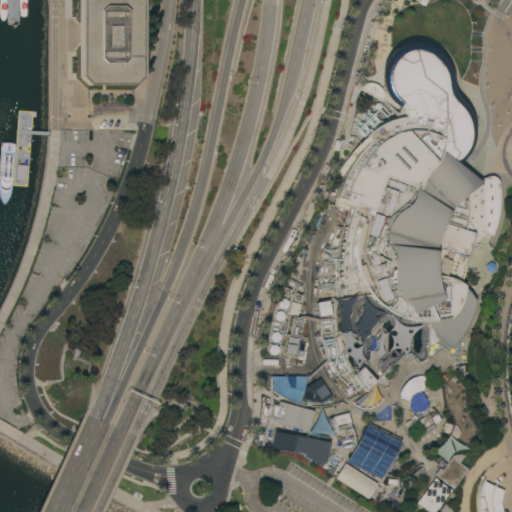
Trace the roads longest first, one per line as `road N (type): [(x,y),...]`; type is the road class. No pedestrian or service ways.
road 1 (tertiary): [(103,455),(59,429),(33,396),(33,335),(91,262),(136,173),(168,0)]
road 2 (tertiary): [(210,472),(237,420),(252,286),(322,155),(362,0)]
road 3 (trunk): [(123,428),(232,177),(268,5)]
road 4 (trunk): [(243,0),(188,240),(107,422)]
road 5 (trunk): [(191,0),(165,204),(98,417)]
road 6 (trunk): [(183,299),(257,177),(288,94)]
